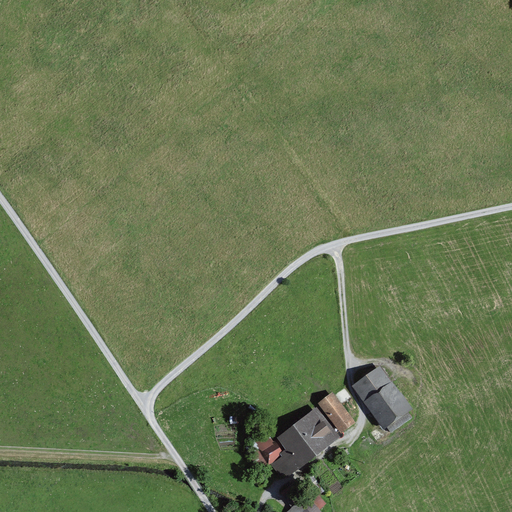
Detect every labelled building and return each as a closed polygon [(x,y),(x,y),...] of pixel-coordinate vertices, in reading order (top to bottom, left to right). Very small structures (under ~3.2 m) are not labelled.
[(391,380),(380,365),(352,386),(362,401),(373,415),(402,395),(391,380)] [(356,423),(332,392),(317,404),(340,435),(356,423)] [(412,409),(402,395),(373,415),(384,430),(412,409)] [(317,408),(303,418),(325,448),(339,437),(317,408)] [(284,479),(325,448),(303,418),(277,438),(287,456),(272,464),(284,479)] [(253,452),(263,470),(272,464),(287,456),(277,438),(275,435),(271,437),(269,434),(255,442),(259,449),(253,452)] [(296,479),(281,490),(291,503),(306,491),(296,479)] [(321,511),(319,510),(326,504),(313,489),(286,511),(321,511)]
